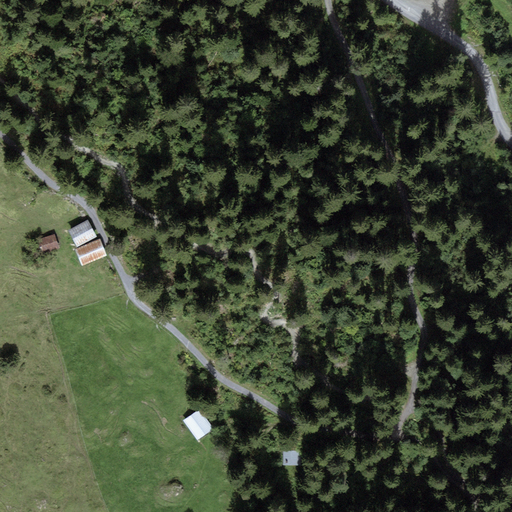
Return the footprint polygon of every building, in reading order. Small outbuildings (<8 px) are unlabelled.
[(87,221),(68,232),(76,245),(95,235),(87,221)] [(54,232),(37,237),(41,252),(58,247),(54,232)] [(99,241),(76,249),(81,263),(105,255),(99,241)] [(201,411),(186,422),(200,443),(215,432),(201,411)] [(295,451),(283,451),(283,464),(295,464),(295,451)]
